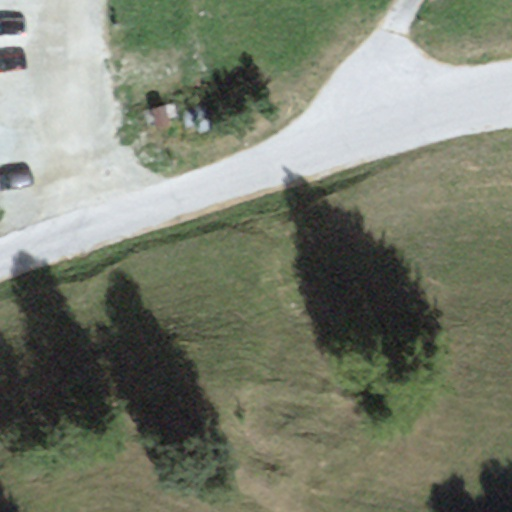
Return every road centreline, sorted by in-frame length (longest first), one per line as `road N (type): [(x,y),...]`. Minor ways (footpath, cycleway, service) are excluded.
road 1 (unclassified): [(511,97),(343,140),(0,257)]
road 2 (track): [(99,223),(78,118),(74,0)]
